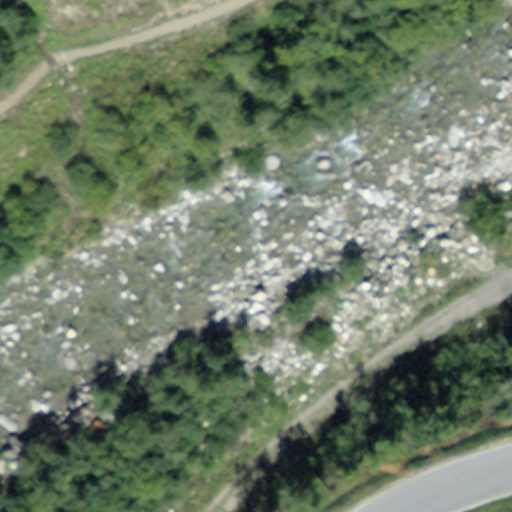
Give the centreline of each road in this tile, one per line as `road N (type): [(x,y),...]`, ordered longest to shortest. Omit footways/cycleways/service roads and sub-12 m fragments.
road 1 (track): [(511,293),(393,358),(216,511)]
road 2 (unclassified): [(511,466),(400,511)]
